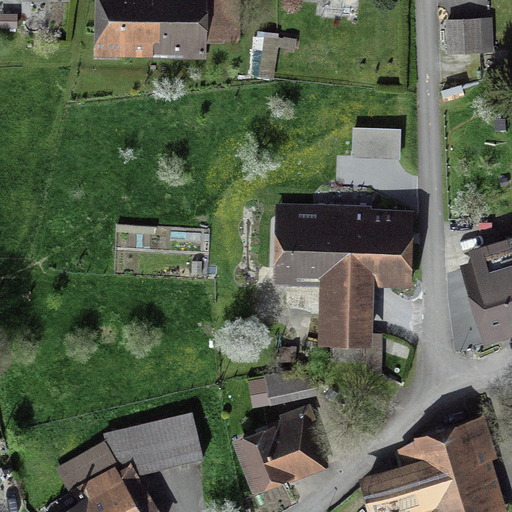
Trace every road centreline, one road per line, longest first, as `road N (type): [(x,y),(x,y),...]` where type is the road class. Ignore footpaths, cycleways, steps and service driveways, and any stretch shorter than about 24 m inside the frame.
road 1 (residential): [(437,389),(425,0)]
road 2 (residential): [(303,511),(437,389)]
